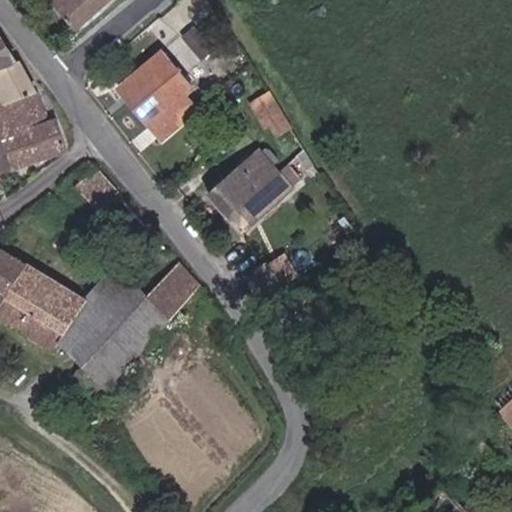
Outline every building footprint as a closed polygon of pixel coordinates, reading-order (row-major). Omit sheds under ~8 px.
[(47,0),(72,30),(105,0),(47,0)] [(195,24),(183,36),(206,58),(230,34),(205,10),(213,2),(211,0),(181,0),(176,6),(195,24)] [(0,36),(0,35),(0,105),(36,91),(19,64),(15,64),(0,36)] [(161,51),(127,79),(157,116),(147,124),(162,141),(197,110),(186,96),(193,89),(161,51)] [(157,116),(127,79),(118,88),(147,124),(157,116)] [(0,129),(5,141),(48,124),(36,91),(0,105),(0,129)] [(290,127),(270,93),(251,105),(260,118),(267,114),(278,133),(290,127)] [(0,172),(67,149),(57,119),(48,124),(5,141),(0,129),(0,172)] [(201,190),(228,217),(275,174),(249,144),(201,190)] [(99,208),(117,192),(90,168),(85,167),(77,168),(65,176),(99,208)] [(275,174),(228,217),(244,235),(291,192),(275,174)] [(0,249),(0,322),(59,358),(87,304),(0,249)] [(247,279),(262,300),(281,288),(267,266),(247,279)] [(179,268),(150,299),(174,322),(201,292),(179,268)] [(150,348),(174,322),(150,299),(126,323),(150,348)] [(70,387),(106,400),(114,391),(79,375),(77,377),(63,370),(58,380),(70,385),(70,387)] [(468,511),(442,485),(411,511),(468,511)] [(288,511),(279,501),(268,511),(288,511)]
